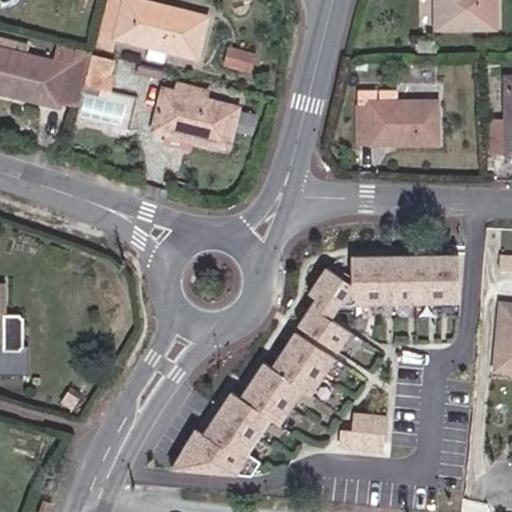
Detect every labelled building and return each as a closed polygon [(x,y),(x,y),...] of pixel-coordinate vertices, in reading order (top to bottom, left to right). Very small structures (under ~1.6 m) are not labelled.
[(118,6),(111,31),(109,37),(193,59),(202,24),(119,0),(118,6)] [(452,0),(451,29),(506,33),(508,0),(452,0)] [(95,26),(111,31),(118,6),(102,2),(95,26)] [(445,44),(430,43),(430,53),(445,52),(445,44)] [(248,55),(224,49),(221,66),(244,72),(248,55)] [(55,96),(62,69),(0,52),(0,91),(53,106),(55,96)] [(104,78),(106,65),(85,60),(82,73),(104,78)] [(75,73),(62,69),(55,96),(68,100),(75,73)] [(511,78),(501,79),(501,155),(511,155),(511,78)] [(233,113),(159,92),(147,130),(222,152),(233,113)] [(438,105),(355,103),(355,144),(437,145),(438,105)] [(298,327),(304,331),(317,339),(336,351),(349,331),(330,318),(343,299),(459,295),(458,248),(353,251),(354,283),(327,265),(307,294),(316,300),(298,327)] [(14,332),(17,297),(0,295),(0,382),(6,383),(7,367),(29,369),(31,367),(34,334),(14,332)] [(301,336),(313,345),(317,339),(304,331),(301,336)] [(197,431),(172,470),(248,476),(259,460),(246,452),(269,417),(277,423),(301,387),(309,392),(332,357),(313,345),(301,336),(294,332),(271,368),(263,362),(240,398),(231,393),(204,435),(197,431)] [(340,428),(338,449),(384,454),(388,416),(353,413),(351,429),(340,428)]
